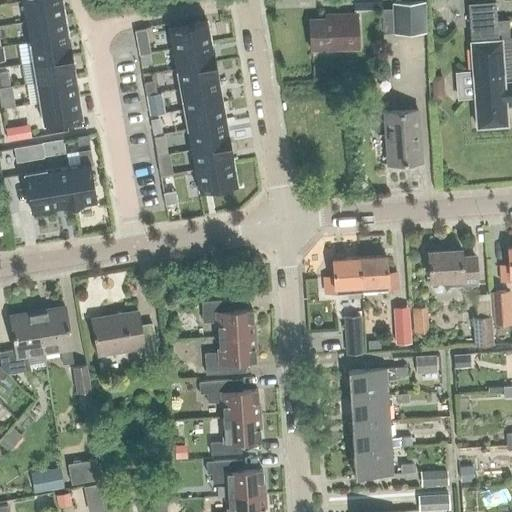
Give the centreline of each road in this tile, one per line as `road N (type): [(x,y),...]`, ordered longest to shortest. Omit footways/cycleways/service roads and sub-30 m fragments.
road 1 (unclassified): [(302,511),(285,219)]
road 2 (residential): [(285,219),(511,205)]
road 3 (residential): [(285,219),(245,3)]
road 4 (residential): [(135,246),(97,31)]
road 5 (residential): [(135,246),(285,219)]
road 6 (residential): [(97,31),(245,3)]
road 7 (residential): [(0,271),(135,246)]
